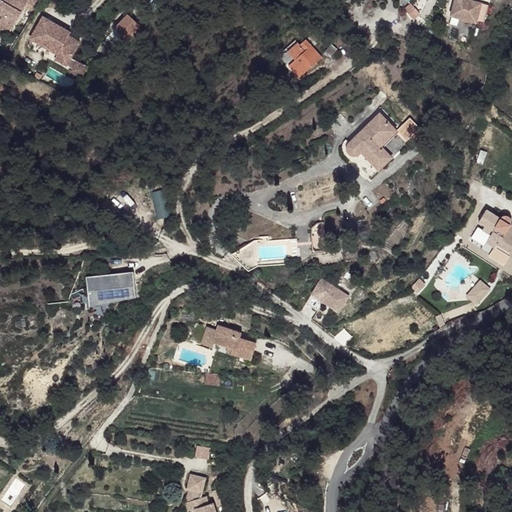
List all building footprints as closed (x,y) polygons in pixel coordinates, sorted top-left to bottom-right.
[(0,0),(0,25),(10,32),(24,8),(31,12),(38,0),(0,0)] [(449,0),(447,12),(480,19),(484,0),(449,0)] [(126,39),(142,24),(129,11),(113,25),(126,39)] [(86,64),(73,57),(82,40),(70,33),(72,29),(43,13),(29,38),(55,52),(51,58),(80,74),(86,64)] [(320,61),(304,44),(299,49),(297,47),(286,57),(293,65),(300,72),(302,71),(306,75),(320,61)] [(338,53),(331,47),(325,53),(332,60),(338,53)] [(302,80),(306,75),(302,71),(300,72),(293,65),(288,70),(295,78),(297,76),(302,80)] [(359,157),(361,155),(379,173),(392,159),(382,147),(397,132),(380,115),(350,145),(349,145),(347,148),(347,150),(347,153),(348,156),(351,158),(352,158),(356,159),(359,157)] [(422,129),(412,118),(403,126),(415,136),(422,129)] [(403,126),(397,132),(408,142),(415,136),(403,126)] [(163,188),(151,191),(157,218),(169,216),(163,188)] [(499,219),(485,211),(479,222),(492,230),(489,235),(497,241),(494,247),(508,256),(511,250),(511,227),(509,225),(510,222),(509,219),(507,218),(505,217),(503,217),(502,217),(499,219)] [(314,224),(316,243),(327,242),(325,223),(314,224)] [(261,266),(260,239),(235,254),(252,270),(261,266)] [(134,274),(87,278),(91,307),(137,298),(134,274)] [(323,279),(312,294),(325,302),(340,312),(350,297),(323,279)] [(478,306),(490,286),(478,279),(466,298),(478,306)] [(312,294),(307,303),(319,311),(325,302),(312,294)] [(199,344),(196,362),(205,364),(206,359),(225,363),(225,368),(246,372),(249,353),(233,350),(234,345),(209,339),(208,346),(199,344)] [(217,392),(204,391),(204,399),(216,400),(217,392)] [(195,456),(208,458),(210,447),(197,446),(195,456)] [(205,480),(191,478),(188,491),(190,492),(198,493),(202,494),(205,480)] [(189,511),(195,510),(198,509),(196,501),(198,493),(190,492),(185,504),(188,511),(189,511)] [(207,498),(196,501),(198,509),(195,510),(195,511),(214,511),(213,505),(209,506),(207,498)]
